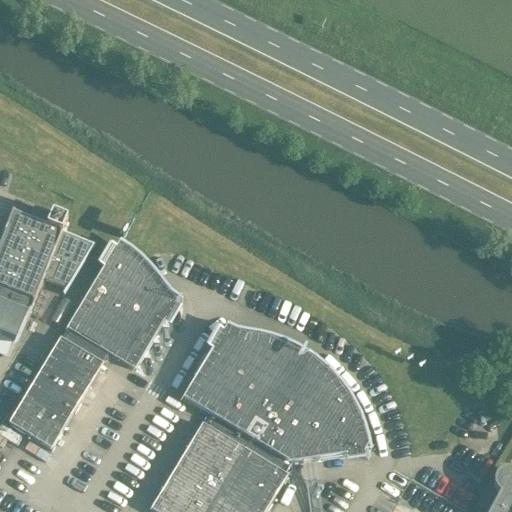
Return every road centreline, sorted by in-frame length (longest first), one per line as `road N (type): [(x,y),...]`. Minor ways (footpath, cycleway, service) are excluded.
road 1 (primary): [(72,0),(511,215)]
road 2 (primary): [(511,162),(184,0)]
